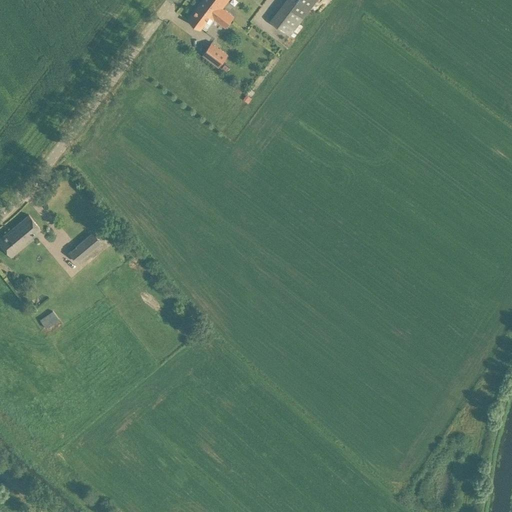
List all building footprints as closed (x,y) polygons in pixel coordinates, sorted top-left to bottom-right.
[(204,0),(203,0),(189,19),(201,28),(210,15),(225,27),(231,20),(204,0)] [(228,0),(204,0),(231,20),(234,16),(223,8),(228,0)] [(285,0),(270,20),(293,38),(303,26),(300,23),(317,0),(285,0)] [(228,54),(212,42),(203,54),(219,66),(228,54)] [(40,228),(35,222),(29,214),(0,238),(0,242),(9,253),(40,228)] [(76,261),(94,246),(100,241),(92,231),(87,236),(69,251),(76,261)] [(95,254),(84,264),(89,270),(100,260),(95,254)] [(39,318),(44,326),(57,319),(51,310),(39,318)]
